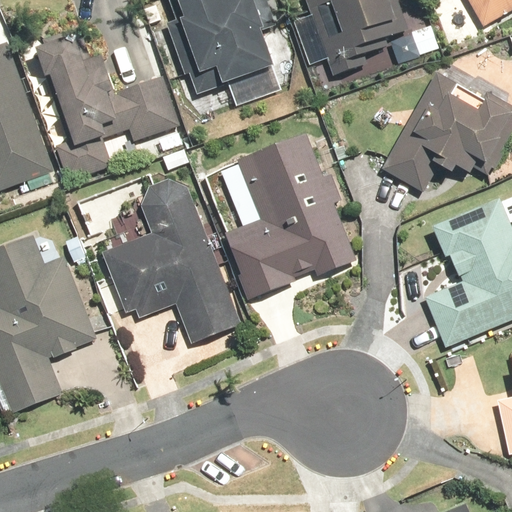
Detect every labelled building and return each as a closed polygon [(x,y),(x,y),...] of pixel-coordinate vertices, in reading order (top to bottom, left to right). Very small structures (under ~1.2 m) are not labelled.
[(174,0),(181,20),(171,23),(189,75),(194,73),(202,94),(282,67),(270,30),(280,26),(271,0),(174,0)] [(310,0),(337,76),(370,65),(366,56),(378,52),(375,44),(412,31),(400,0),(310,0)] [(511,11),(511,0),(464,0),(482,29),(511,11)] [(50,45),(44,47),(54,76),(59,75),(82,139),(61,147),(73,181),(116,166),(106,139),(134,129),(138,142),(185,125),(167,76),(123,92),(110,56),(96,61),(84,27),(48,40),(50,45)] [(427,28),(406,36),(415,58),(436,50),(427,28)] [(0,192),(57,172),(11,43),(0,46),(0,192)] [(481,99),(432,73),(380,174),(421,195),(434,169),(446,175),(450,168),(466,176),(470,170),(470,169),(485,177),(490,169),(494,171),(501,157),(499,155),(511,129),(511,107),(484,93),(481,99)] [(329,177),(313,133),(243,159),(266,220),(227,235),(252,301),(300,283),(298,278),(319,270),(322,276),(361,262),(339,204),(346,202),(336,175),(329,177)] [(179,304),(195,344),(246,325),(194,189),(175,179),(156,186),(147,207),(157,234),(107,253),(130,314),(140,310),(143,318),(179,304)] [(422,299),(444,351),(511,322),(511,196),(496,204),(495,199),(427,228),(441,260),(445,258),(454,279),(458,277),(460,283),(422,299)] [(0,297),(5,310),(0,311),(0,374),(14,412),(66,393),(52,358),(57,356),(58,358),(81,350),(81,347),(100,340),(69,257),(49,264),(39,236),(0,250),(0,297)] [(511,397),(494,401),(507,457),(511,455),(511,354),(509,355),(511,364),(507,365),(511,389),(511,397)]
